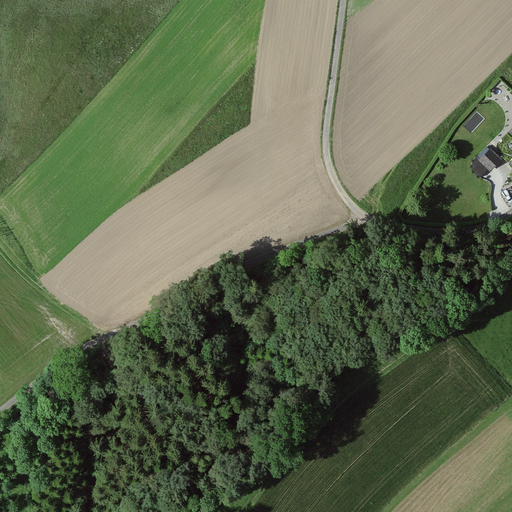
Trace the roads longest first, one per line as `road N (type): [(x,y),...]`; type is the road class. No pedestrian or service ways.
road 1 (unclassified): [(0,411),(113,331),(292,245),(375,221),(455,224),(511,209)]
road 2 (track): [(375,221),(340,190),(326,150),(343,0)]
road 3 (track): [(60,511),(83,440),(85,393),(71,356)]
road 4 (track): [(113,331),(52,299),(0,251)]
